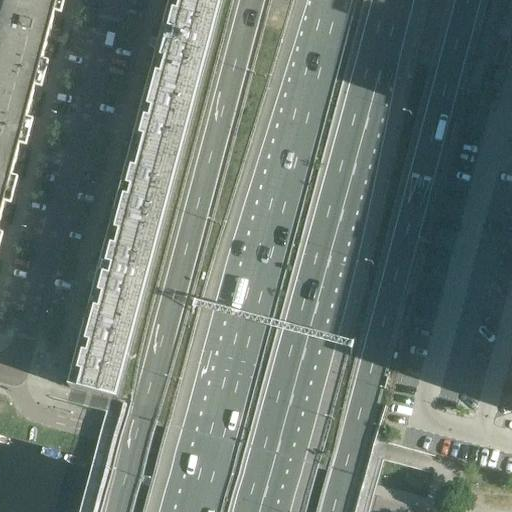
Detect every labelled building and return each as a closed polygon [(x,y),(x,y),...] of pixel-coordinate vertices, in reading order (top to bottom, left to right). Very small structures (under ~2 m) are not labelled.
[(6,0),(0,26),(0,222),(2,216),(1,216),(6,196),(15,164),(16,164),(17,158),(19,148),(15,147),(24,114),(28,115),(30,106),(31,106),(33,100),(32,100),(34,90),(30,89),(39,56),(43,57),(46,48),(52,26),(54,16),(50,15),(54,0),(6,0)] [(202,88),(223,10),(185,0),(173,0),(162,42),(152,39),(150,48),(160,50),(153,75),(202,88)] [(185,0),(223,10),(225,0),(185,0)] [(182,166),(202,88),(153,75),(133,153),(182,166)] [(161,244),(182,166),(133,153),(112,231),(161,244)] [(141,322),(161,244),(112,231),(100,276),(90,273),(88,282),(98,284),(92,309),(141,322)] [(119,401),(141,322),(92,309),(70,389),(119,401)]
